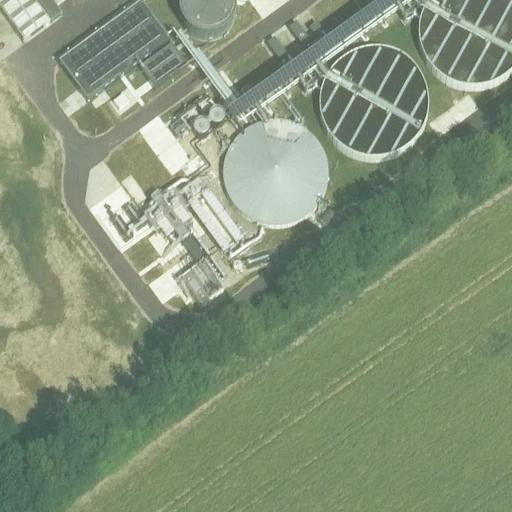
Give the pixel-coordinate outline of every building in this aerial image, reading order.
[(31,0),(0,0),(0,12),(20,39),(47,21),(31,0)] [(50,0),(35,0),(48,18),(59,11),(50,0)] [(180,0),(181,0),(178,6),(178,13),(178,19),(180,25),(184,31),(185,33),(190,37),(195,40),(201,41),(208,42),(214,41),(220,38),(225,35),(229,30),(232,25),(234,19),(235,13),(234,7),(232,1),(231,0),(180,0)] [(511,0),(432,0),(430,3),(427,8),(424,12),(422,17),(420,22),(419,28),(418,33),(418,38),(418,43),(419,49),(421,54),(422,59),(425,64),(428,68),(431,72),(435,76),(439,80),(443,83),(448,85),(452,88),(458,89),(463,91),(468,91),(473,91),(479,91),(484,90),(489,89),(494,87),(499,84),(503,82),(508,78),(511,75),(511,74),(511,0)] [(58,65),(86,103),(119,80),(133,99),(183,63),(140,5),(58,65)] [(422,133),(424,128),(425,123),(427,118),(427,113),(427,107),(427,102),(426,97),(425,92),(423,87),(421,82),(418,77),(414,73),(411,69),(407,66),(402,63),(398,60),(393,58),(388,56),(383,55),(377,54),(372,54),(367,54),(361,55),(356,57),(351,59),(347,61),(342,64),(338,67),(334,71),(330,75),(327,79),(325,84),(322,88),(321,93),(319,99),(319,104),(319,109),(319,115),(320,120),(321,125),(323,130),(326,135),(328,139),(332,143),(335,147),(339,151),(344,154),(348,157),(353,159),(358,160),(363,162),(369,162),(374,163),(379,162),(385,161),(390,160),(395,158),(400,156),(404,153),(408,150),(412,146),(416,142),(419,138),(422,133)] [(76,90),(65,98),(77,117),(89,110),(76,90)] [(208,125),(206,127),(204,126),(202,125),(201,125),(199,125),(197,126),(196,127),(194,128),(193,129),(193,131),(192,133),(193,134),(193,136),(194,138),(195,139),(197,140),(198,141),(200,141),(202,141),(203,140),(205,140),(206,138),(207,137),(208,135),(209,134),(208,132),(208,130),(211,128),(212,129),(214,130),(216,130),(218,130),(219,129),(221,128),(222,127),(223,126),(224,124),(224,122),(224,120),(223,119),(223,117),(221,116),(220,115),(218,114),(216,114),(215,114),(213,114),(211,115),(210,116),(209,118),(208,119),(208,121),(208,123),(208,125)] [(322,201),(324,197),(326,192),(327,187),(328,182),(328,177),(328,171),(327,166),(325,161),(323,157),(321,152),(318,148),(315,143),(312,140),(308,136),(304,133),(299,131),(294,129),(290,127),(285,126),(279,125),(274,125),(269,125),(264,126),(259,128),(254,129),(250,132),(245,134),(241,138),(237,141),(234,145),(231,149),(228,154),(226,158),(225,163),(223,168),(223,173),(223,179),(223,184),(224,189),(225,194),(227,199),(229,203),(232,208),(235,212),(239,215),(243,219),(247,222),(251,224),(256,226),(261,228),(266,229),(271,230),(276,230),(281,230),(286,229),(291,227),(296,226),(301,223),(305,221),(309,218),(313,214),(317,210),(320,206),(322,201)] [(157,188),(177,172),(148,138),(129,154),(157,188)] [(181,189),(168,198),(216,265),(229,256),(181,189)] [(202,266),(176,284),(179,288),(183,285),(201,310),(223,294),(202,266)]
